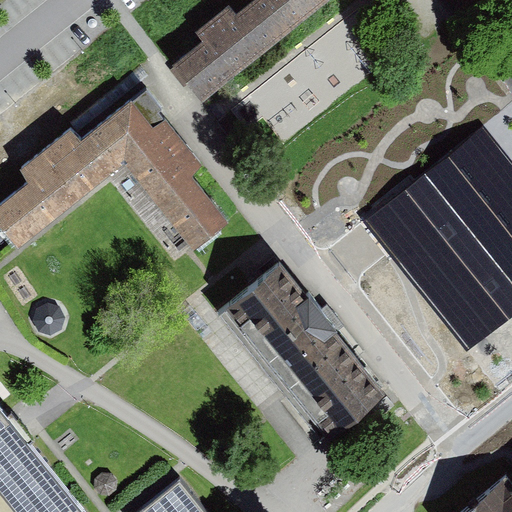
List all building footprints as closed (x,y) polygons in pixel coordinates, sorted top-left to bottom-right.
[(206,41),(172,68),(200,103),(329,0),(260,0),(239,17),(229,6),(198,31),(206,41)] [(26,182),(0,202),(0,231),(16,251),(124,164),(196,253),(231,224),(192,176),(201,165),(146,93),(81,143),(71,131),(21,170),(26,182)] [(511,162),(483,126),(364,220),(469,353),(511,318),(511,162)] [(382,392),(274,264),(221,308),(329,437),(382,392)] [(49,303),(37,307),(32,321),(40,333),(51,335),(61,330),(65,318),(59,307),(49,303)] [(80,511),(0,413),(0,511),(80,511)] [(511,511),(511,476),(498,459),(432,511),(511,511)] [(202,511),(180,484),(145,511),(202,511)]
